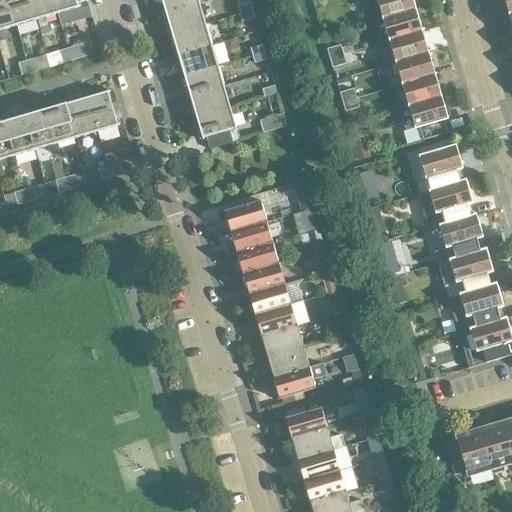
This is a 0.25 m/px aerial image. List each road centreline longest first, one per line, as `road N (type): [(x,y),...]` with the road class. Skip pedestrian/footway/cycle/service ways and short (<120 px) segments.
road 1 (residential): [(265,511),(112,0)]
road 2 (residential): [(472,0),(511,150)]
